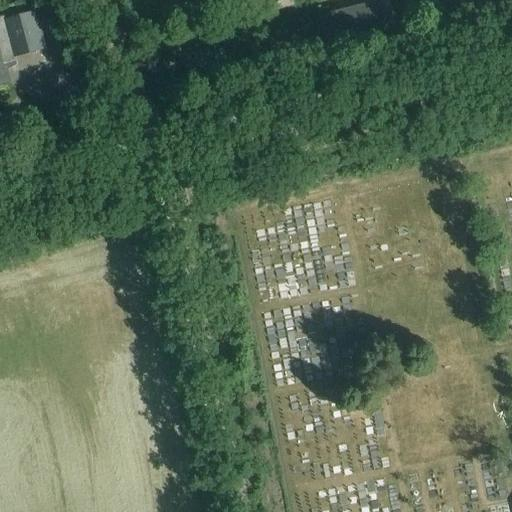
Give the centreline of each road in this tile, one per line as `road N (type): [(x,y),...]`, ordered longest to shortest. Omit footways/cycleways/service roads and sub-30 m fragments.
road 1 (unclassified): [(243,511),(167,160)]
road 2 (unclassified): [(167,160),(511,70)]
road 3 (unclassified): [(167,160),(97,0)]
road 4 (unclassified): [(0,204),(167,160)]
